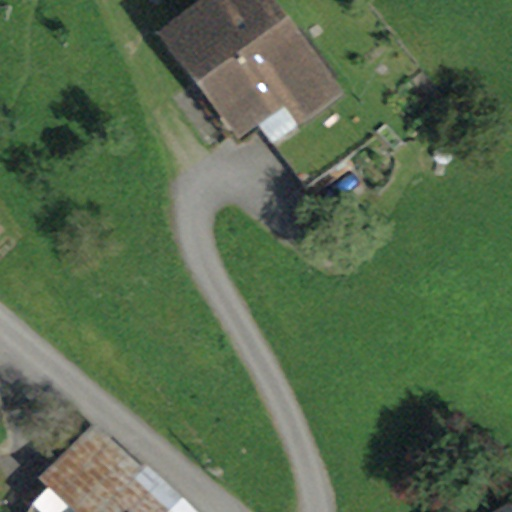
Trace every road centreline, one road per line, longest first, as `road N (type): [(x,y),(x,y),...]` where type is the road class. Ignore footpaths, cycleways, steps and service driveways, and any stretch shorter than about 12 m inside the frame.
road 1 (track): [(237,175),(208,189),(198,236),(274,385),(317,511)]
road 2 (track): [(228,511),(0,323)]
